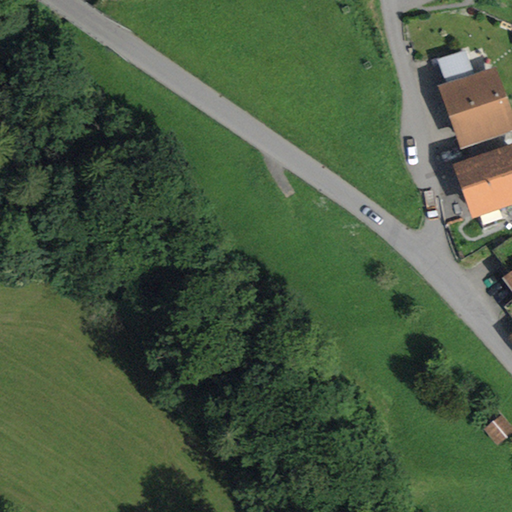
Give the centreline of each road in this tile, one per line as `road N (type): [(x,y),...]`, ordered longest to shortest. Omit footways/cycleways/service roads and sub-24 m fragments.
road 1 (tertiary): [(51,0),(421,250),(511,359)]
road 2 (track): [(421,250),(433,233),(433,209),(388,0)]
